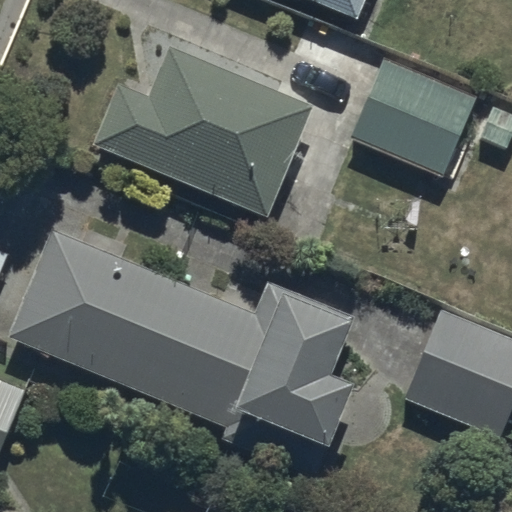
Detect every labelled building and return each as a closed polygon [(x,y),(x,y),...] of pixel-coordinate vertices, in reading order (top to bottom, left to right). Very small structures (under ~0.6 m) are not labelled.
[(330,0),(351,8),(354,0),(330,0)] [(147,95),(120,84),(95,146),(266,215),(310,105),(167,47),(147,95)] [(475,95),(380,55),(346,136),(449,179),(469,131),(461,128),(475,95)] [(46,230),(2,338),(224,428),(220,438),(313,475),(372,329),(274,290),(260,316),(46,230)] [(511,396),(511,339),(438,308),(398,399),(493,439),(511,396)] [(0,442),(23,389),(0,379),(0,442)]
